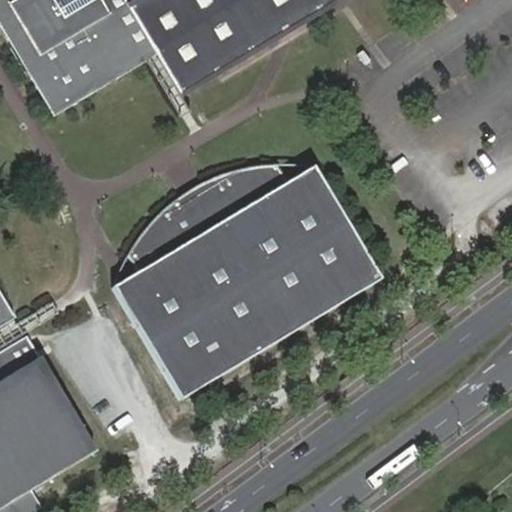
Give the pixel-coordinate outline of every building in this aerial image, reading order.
[(0,0),(0,26),(52,114),(145,57),(109,0),(0,0)] [(109,0),(145,57),(154,52),(123,0),(109,0)] [(123,0),(154,52),(156,51),(179,89),(332,0),(123,0)] [(123,283),(112,289),(180,401),(378,281),(310,170),(285,185),(275,168),(259,169),(231,174),(201,185),(190,191),(179,198),(161,213),(148,225),(139,235),(126,258),(137,274),(123,283)] [(31,356),(36,353),(28,339),(0,357),(0,329),(16,320),(0,294),(0,511),(97,451),(42,362),(37,365),(31,356)] [(42,362),(36,353),(31,356),(37,365),(42,362)]
